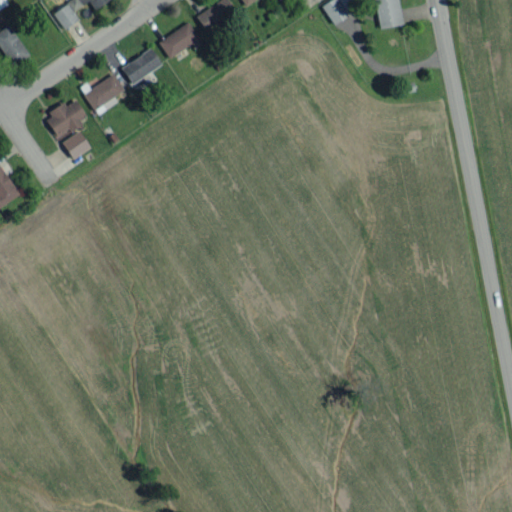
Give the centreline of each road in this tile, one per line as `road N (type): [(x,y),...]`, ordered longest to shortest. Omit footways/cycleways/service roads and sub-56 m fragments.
road 1 (residential): [(440,0),(511,377)]
road 2 (residential): [(160,0),(0,108)]
